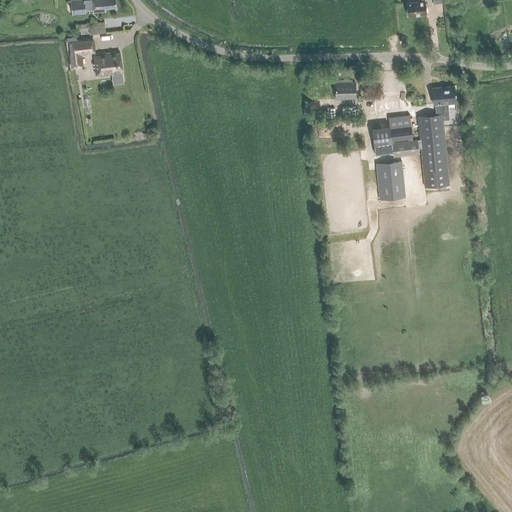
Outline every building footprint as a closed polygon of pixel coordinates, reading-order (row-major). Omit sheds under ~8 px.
[(104,9),(116,8),(115,0),(91,0),(83,1),(70,2),(71,15),(85,14),(85,10),(92,9),(93,13),(105,12),(104,9)] [(425,4),(431,3),(430,0),(418,0),(419,2),(406,3),(408,16),(426,14),(425,4)] [(76,24),(76,31),(90,29),(91,33),(105,31),(104,21),(76,24)] [(95,53),(94,40),(68,42),(70,68),(82,67),(81,54),(95,53)] [(122,72),(119,53),(116,54),(115,52),(94,55),(96,77),(113,75),(113,73),(122,72)] [(356,99),(356,82),(335,82),(335,99),(356,99)] [(421,148),(424,187),(449,185),(443,120),(449,119),(447,103),(456,102),(454,86),(432,88),(433,105),(435,105),(436,114),(418,116),(420,139),(421,148)] [(412,138),(410,124),(372,127),(374,155),(385,154),(385,151),(392,150),(393,157),(394,157),(395,161),(376,163),(379,200),(406,197),(402,161),(398,161),(398,157),(419,155),(418,149),(421,148),(420,139),(417,140),(417,139),(391,142),(391,140),(412,138)]
